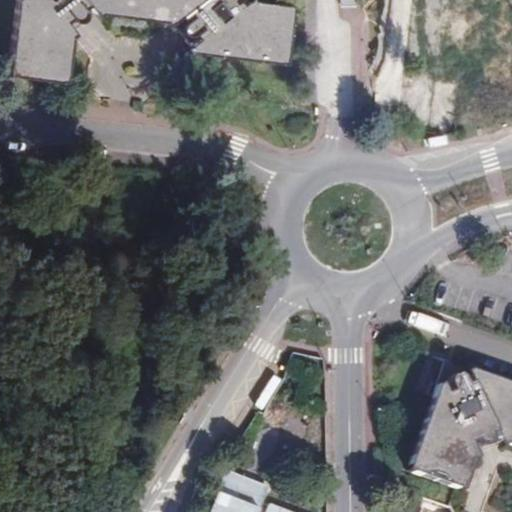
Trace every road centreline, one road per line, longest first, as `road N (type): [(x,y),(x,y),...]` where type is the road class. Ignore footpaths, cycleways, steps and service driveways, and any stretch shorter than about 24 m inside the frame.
road 1 (residential): [(300,188),(233,154),(0,126)]
road 2 (residential): [(150,511),(303,272)]
road 3 (secondary): [(352,511),(349,291)]
road 4 (residential): [(331,0),(341,166)]
